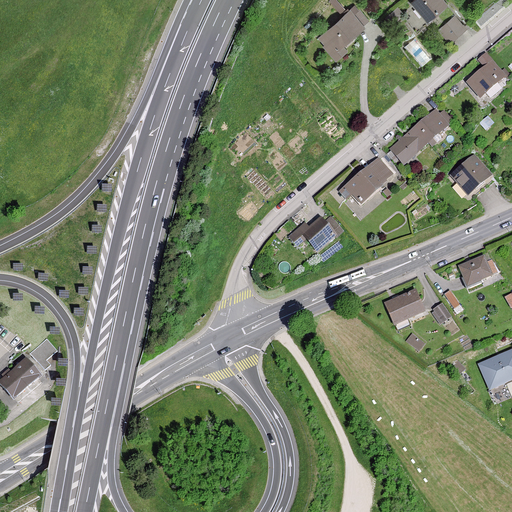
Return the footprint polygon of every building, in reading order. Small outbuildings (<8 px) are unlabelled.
[(414,6),(428,23),(449,6),(443,0),(417,0),(412,4),(414,6)] [(418,31),(428,23),(414,6),(408,11),(409,14),(406,17),(418,31)] [(366,27),(352,11),(322,37),(331,47),(326,51),(337,63),(348,53),(343,47),(366,27)] [(456,18),(442,30),(451,41),(465,29),(456,18)] [(316,41),(322,37),(318,32),(313,37),(316,41)] [(509,80),(494,63),(469,84),(483,102),(488,97),(492,101),(505,91),(501,87),(509,80)] [(382,81),(392,91),(397,86),(388,76),(382,81)] [(438,111),(417,129),(430,145),(452,127),(438,111)] [(417,129),(390,152),(404,168),(430,145),(417,129)] [(481,137),(476,141),(479,146),(485,142),(481,137)] [(493,179),(475,158),(452,178),(470,199),(493,179)] [(380,159),(339,194),(347,203),(353,197),(363,209),(387,189),(385,187),(396,178),(380,159)] [(307,223),(289,239),(294,245),(303,238),(319,258),(340,240),(322,220),(311,229),(307,223)] [(484,258),(460,269),(470,293),(505,279),(493,261),(486,262),(484,258)] [(416,292),(385,305),(398,335),(411,329),(407,321),(425,313),(416,292)] [(451,294),(445,297),(455,311),(460,308),(451,294)] [(441,307),(432,315),(444,328),(453,320),(441,307)] [(412,335),(407,342),(420,353),(426,346),(412,335)] [(47,341),(31,355),(46,372),(52,367),(48,362),(58,353),(47,341)] [(511,352),(479,367),(490,394),(511,384),(511,352)] [(27,362),(0,383),(17,404),(44,383),(27,362)] [(460,362),(451,369),(458,378),(466,372),(460,362)]
